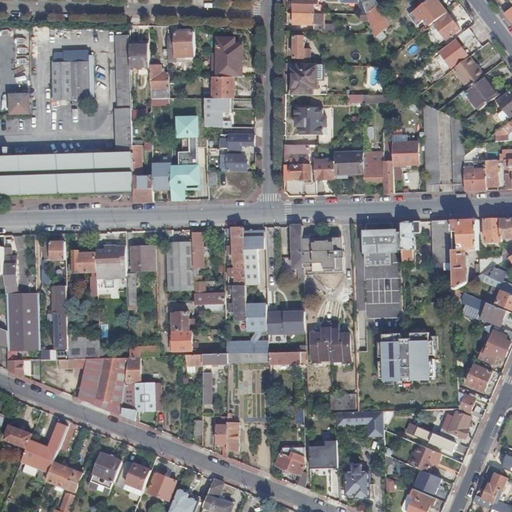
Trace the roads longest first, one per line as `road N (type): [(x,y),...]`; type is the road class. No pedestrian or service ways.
road 1 (residential): [(329,511),(0,381)]
road 2 (residential): [(0,5),(271,14)]
road 3 (tertiary): [(270,211),(0,220)]
road 4 (tertiary): [(511,203),(270,211)]
road 5 (residential): [(271,14),(270,211)]
road 6 (residential): [(508,394),(457,511)]
